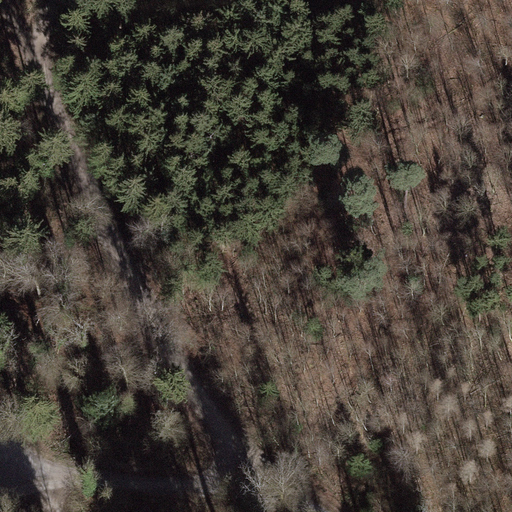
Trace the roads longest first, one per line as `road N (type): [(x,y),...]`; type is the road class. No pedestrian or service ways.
road 1 (track): [(34,52),(159,333),(283,489),(312,511)]
road 2 (track): [(283,489),(76,477),(0,501)]
